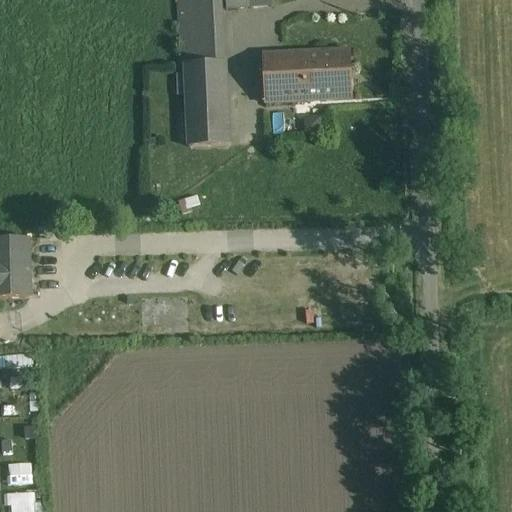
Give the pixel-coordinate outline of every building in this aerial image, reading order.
[(277,0),(229,0),(229,10),(278,8),(277,0)] [(222,2),(179,4),(182,68),(186,68),(225,66),(222,2)] [(350,52),(263,56),(265,106),(352,102),(350,52)] [(225,66),(186,68),(186,75),(178,76),(180,98),(187,98),(188,116),(181,117),(182,142),(190,141),(190,150),(230,148),(225,66)] [(21,243),(0,244),(0,300),(25,298),(21,243)] [(28,378),(28,357),(3,357),(2,378),(28,378)] [(10,486),(36,486),(36,465),(10,464),(10,486)] [(39,511),(39,493),(10,495),(10,511),(39,511)]
